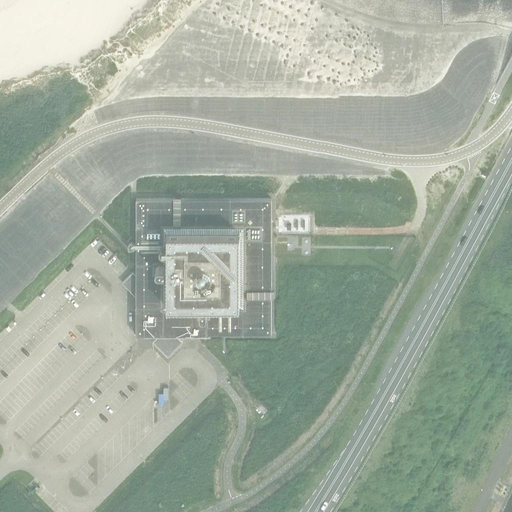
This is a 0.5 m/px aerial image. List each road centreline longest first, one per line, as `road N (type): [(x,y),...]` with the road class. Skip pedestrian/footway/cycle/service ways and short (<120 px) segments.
road 1 (unclassified): [(0,207),(71,145),(121,125),(210,126),(410,160),(471,147),(511,109)]
road 2 (primary): [(314,511),(511,158)]
